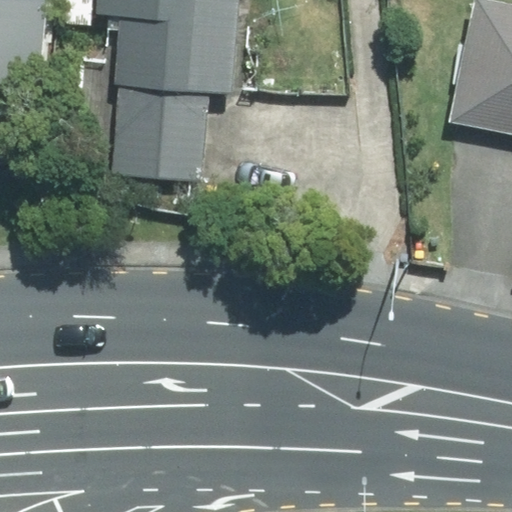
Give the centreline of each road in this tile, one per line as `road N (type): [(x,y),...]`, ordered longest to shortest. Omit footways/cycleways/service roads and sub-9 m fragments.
road 1 (secondary): [(72,367),(193,362),(391,387)]
road 2 (primary): [(391,387),(105,511)]
road 3 (secondary): [(391,387),(511,410)]
